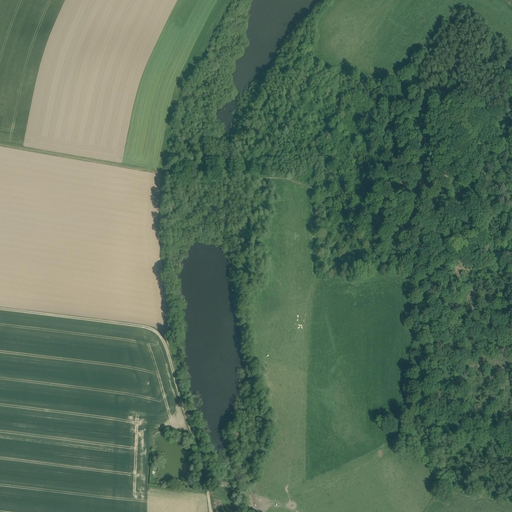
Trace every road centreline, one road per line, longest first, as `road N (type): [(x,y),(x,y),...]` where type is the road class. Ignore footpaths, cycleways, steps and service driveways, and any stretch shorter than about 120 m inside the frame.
road 1 (track): [(210,511),(161,336),(151,328),(0,308)]
road 2 (track): [(0,143),(165,172)]
